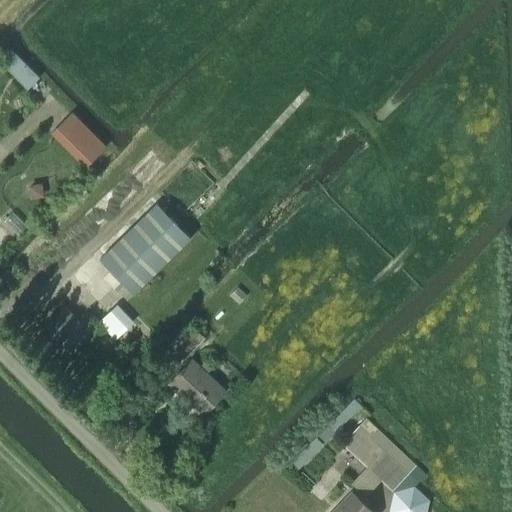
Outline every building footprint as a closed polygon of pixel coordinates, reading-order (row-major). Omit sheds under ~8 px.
[(32,69),(11,48),(0,58),(0,61),(19,81),(32,69)] [(71,112),(54,130),(88,164),(105,146),(71,112)] [(55,272),(147,181),(164,165),(150,151),(42,258),(55,272)] [(157,203),(99,259),(133,293),(191,237),(157,203)] [(122,342),(138,325),(113,300),(96,317),(122,342)] [(49,319),(43,325),(68,350),(88,330),(63,305),(49,319)] [(203,338),(202,337),(193,329),(176,347),(186,357),(203,338)] [(168,383),(203,415),(225,391),(189,359),(168,383)] [(366,419),(342,443),(382,480),(388,487),(392,490),(393,492),(413,486),(414,487),(425,475),(394,445),(366,419)] [(316,483),(305,495),(316,506),(328,494),(316,483)] [(393,492),(388,511),(426,511),(429,500),(414,487),(413,486),(393,492)] [(372,511),(350,491),(330,511),(372,511)]
